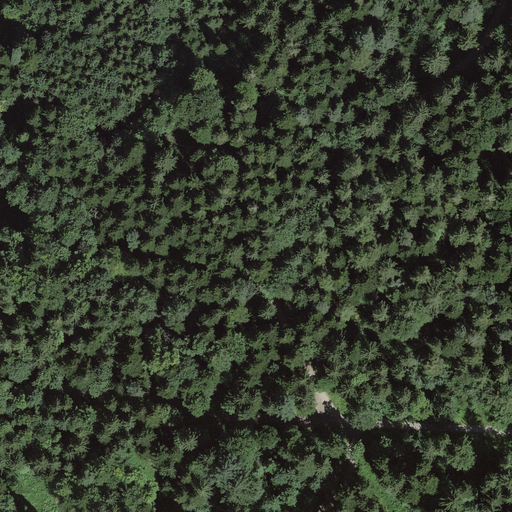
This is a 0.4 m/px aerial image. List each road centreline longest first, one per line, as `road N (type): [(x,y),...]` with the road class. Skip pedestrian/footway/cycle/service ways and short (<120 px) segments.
road 1 (track): [(0,405),(73,387),(220,414),(511,430)]
road 2 (track): [(272,287),(338,162),(466,62),(504,0)]
road 3 (track): [(272,287),(276,309),(344,424)]
